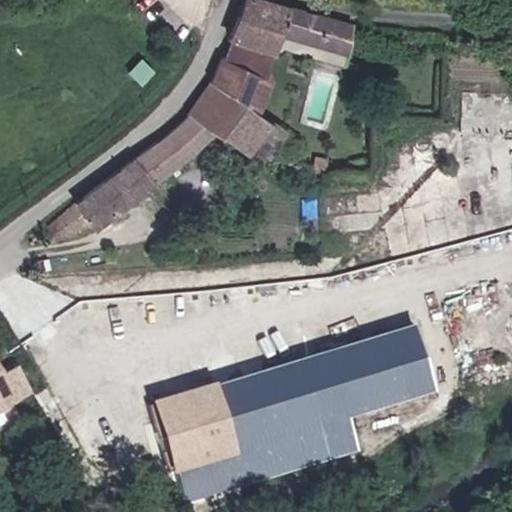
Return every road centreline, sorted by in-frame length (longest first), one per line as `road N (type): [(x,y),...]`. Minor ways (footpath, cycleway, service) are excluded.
road 1 (unclassified): [(0,249),(173,114),(202,78),(239,0)]
road 2 (unclassified): [(306,0),(394,17),(511,18)]
